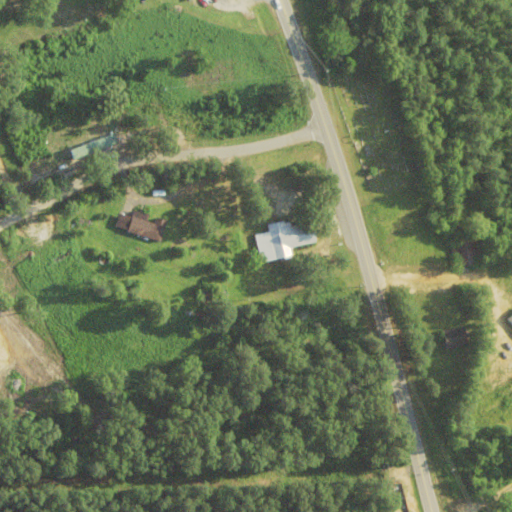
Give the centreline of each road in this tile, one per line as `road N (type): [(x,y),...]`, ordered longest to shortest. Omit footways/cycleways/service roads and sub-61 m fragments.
road 1 (primary): [(430,511),(356,233),(278,0)]
road 2 (residential): [(323,128),(94,180),(0,221)]
